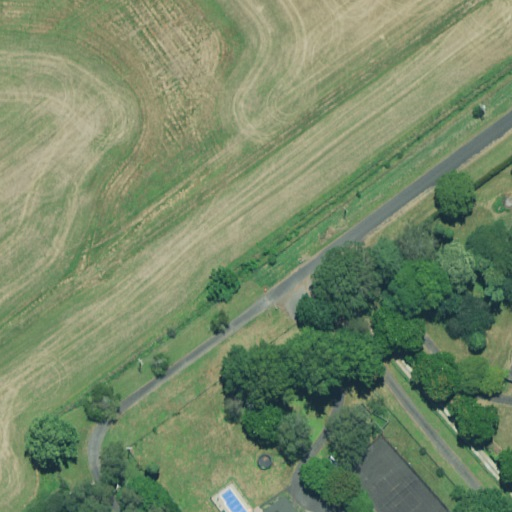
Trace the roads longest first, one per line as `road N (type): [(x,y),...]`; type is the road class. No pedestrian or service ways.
road 1 (residential): [(300,275),(119,409),(99,431),(94,457)]
road 2 (residential): [(300,275),(511,119)]
